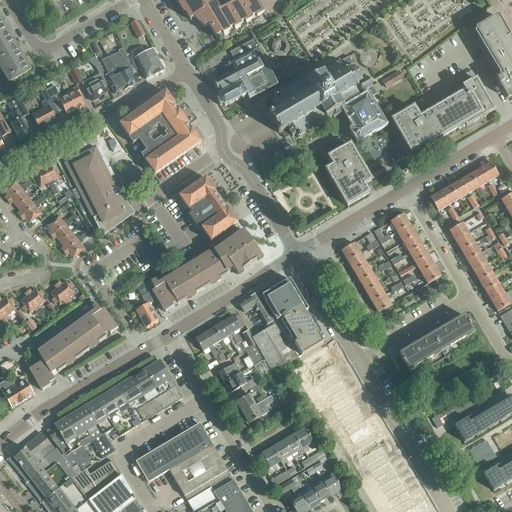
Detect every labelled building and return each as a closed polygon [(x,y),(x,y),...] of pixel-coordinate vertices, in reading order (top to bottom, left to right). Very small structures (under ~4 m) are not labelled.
[(256,17),(263,13),(255,0),(238,0),(211,16),(208,10),(212,7),(207,0),(177,0),(180,4),(182,3),(188,13),(186,14),(190,21),(192,20),(195,23),(197,22),(204,28),(208,26),(216,39),(217,38),(221,35),(222,38),(229,33),(228,31),(232,29),(234,31),(241,26),(240,24),(244,22),(245,24),(252,20),(251,18),(255,15),(256,17)] [(0,68),(9,83),(31,70),(0,18),(0,17),(0,68)] [(494,71),(498,79),(496,81),(507,99),(511,96),(511,43),(497,17),(474,31),(479,39),(476,41),(494,71)] [(137,39),(144,35),(137,21),(130,25),(137,39)] [(242,98),(246,96),(249,100),(265,91),(278,85),(251,34),(258,48),(227,64),(230,69),(232,68),(234,73),(228,76),(227,74),(221,77),(222,79),(213,84),(217,90),(215,91),(218,96),(216,101),(219,106),(225,108),(242,98)] [(99,42),(89,47),(92,53),(102,48),(99,42)] [(123,90),(124,92),(132,88),(131,86),(137,83),(132,72),(128,63),(126,64),(124,61),(128,59),(122,48),(118,50),(119,52),(107,58),(117,77),(116,77),(123,90)] [(153,50),(135,59),(146,80),(154,76),(158,74),(157,73),(159,72),(160,73),(164,71),(153,50)] [(291,138),(295,136),(296,137),(297,138),(298,139),(299,139),(300,139),(301,138),(302,137),(302,136),(303,136),(303,135),(332,118),(333,119),(340,115),(339,113),(343,110),(355,129),(352,131),(358,141),(384,126),(368,99),(376,95),(369,81),(365,75),(363,76),(359,70),(355,69),(348,57),(326,71),(324,68),(316,72),(315,71),(308,75),(308,77),(279,94),(278,94),(277,93),(276,93),(275,94),(274,94),(274,95),(273,95),(273,96),(273,97),(273,98),(274,99),(271,102),(272,104),(266,108),(269,113),(267,114),(267,116),(268,118),(270,118),(270,120),(270,119),(271,121),(270,121),(271,123),(271,122),(271,123),(272,122),(273,124),(275,126),(274,127),(274,128),(274,129),(275,128),(276,129),(277,131),(276,132),(277,134),(279,134),(281,134),(284,139),(290,136),(291,138)] [(121,91),(123,90),(116,77),(117,77),(107,58),(103,60),(110,73),(109,73),(112,79),(107,81),(114,95),(121,91)] [(76,85),(82,82),(76,69),(69,73),(76,85)] [(386,89),(402,79),(398,73),(382,82),(386,89)] [(101,80),(101,79),(99,75),(82,84),(91,101),(92,100),(92,101),(98,98),(97,97),(99,97),(98,96),(99,95),(107,91),(105,87),(107,86),(103,79),(101,80)] [(487,115),(494,111),(476,80),(462,88),(464,92),(419,119),(413,108),(392,121),(396,128),(399,126),(403,133),(400,135),(410,153),(428,142),(429,145),(437,141),(435,138),(442,134),(444,136),(457,129),(456,126),(463,122),(466,127),(480,119),(478,116),(485,112),(487,115)] [(66,115),(75,111),(68,97),(61,100),(54,86),(46,90),(54,105),(58,113),(63,110),(66,115)] [(75,93),(68,97),(75,111),(84,106),(79,96),(81,95),(77,88),(73,90),(75,93)] [(58,113),(54,105),(46,90),(41,93),(46,103),(43,105),(45,109),(32,116),(39,129),(56,120),(53,115),(58,113)] [(119,125),(132,145),(138,141),(147,152),(141,156),(154,175),(200,143),(191,129),(190,130),(187,125),(188,124),(178,111),(177,112),(174,107),(175,106),(165,93),(119,125)] [(19,98),(13,101),(17,110),(22,119),(28,115),(19,98)] [(11,124),(19,139),(30,134),(22,119),(17,110),(11,113),(16,122),(11,124)] [(0,137),(0,138),(9,133),(4,123),(0,124),(0,137)] [(356,161),(351,154),(354,153),(350,146),(328,158),(333,166),(326,171),(338,193),(341,191),(345,198),(343,200),(347,207),(368,195),(364,186),(371,182),(358,160),(356,161)] [(65,164),(102,237),(105,235),(105,233),(132,214),(119,196),(120,195),(120,194),(117,196),(113,189),(115,189),(95,149),(65,164)] [(488,183),(498,177),(490,163),(480,169),(488,183)] [(51,186),(53,185),(55,184),(53,181),(59,178),(52,165),(47,168),(45,164),(41,166),(51,186)] [(37,168),(39,172),(33,174),(40,188),(46,185),(47,188),(49,187),(51,192),(55,190),(53,185),(51,186),(41,166),(37,168)] [(478,189),(488,183),(480,169),(470,175),(478,189)] [(468,195),(478,189),(470,175),(460,181),(468,195)] [(207,238),(210,242),(236,224),(237,224),(228,210),(227,211),(214,193),(215,192),(206,178),(179,197),(188,211),(189,210),(191,214),(188,216),(199,231),(205,239),(207,238)] [(458,200),(468,195),(460,181),(450,187),(458,200)] [(24,188),(22,186),(21,185),(19,187),(15,182),(3,192),(7,196),(4,199),(7,202),(24,188)] [(26,190),(29,188),(26,184),(22,186),(24,188),(7,202),(10,206),(12,203),(16,208),(28,198),(24,194),(27,192),(26,190)] [(447,206),(458,200),(450,187),(440,193),(447,206)] [(437,212),(447,206),(440,193),(429,199),(437,212)] [(507,211),(511,208),(511,194),(501,201),(507,211)] [(38,206),(42,203),(39,199),(35,203),(34,201),(32,203),(28,198),(16,208),(20,213),(17,215),(20,218),(37,205),(38,206)] [(41,215),(37,210),(40,208),(38,206),(37,205),(20,218),(23,222),(25,220),(29,224),(41,215)] [(403,215),(390,222),(394,229),(397,233),(409,225),(403,215)] [(47,227),(50,232),(48,234),(50,237),(53,235),(68,223),(66,222),(65,220),(62,222),(58,217),(47,227)] [(68,223),(53,235),(50,237),(53,241),(56,238),(60,243),(71,234),(68,229),(70,227),(69,225),(73,222),(70,218),(66,222),(68,223)] [(210,243),(211,245),(162,281),(163,281),(157,285),(155,281),(151,284),(154,290),(152,291),(165,313),(228,275),(226,272),(232,268),(233,269),(234,269),(237,274),(236,274),(237,275),(238,274),(242,270),(243,271),(244,270),(244,269),(248,266),(249,267),(250,266),(249,265),(254,262),(255,263),(256,262),(255,261),(260,258),(260,259),(262,258),(261,256),(260,257),(257,252),(258,252),(257,251),(256,251),(253,246),(244,233),(243,234),(236,224),(210,242),(210,243)] [(462,224),(449,232),(455,242),(468,234),(462,224)] [(409,225),(397,233),(397,234),(403,243),(415,236),(409,225)] [(397,233),(394,229),(387,234),(387,236),(388,235),(389,238),(397,234),(397,233)] [(381,246),(386,243),(383,238),(384,238),(379,230),(373,233),(380,243),(381,246)] [(63,254),(81,240),(82,241),(86,238),(83,235),(79,238),(78,236),(75,238),(71,234),(60,243),(63,248),(60,250),(63,254)] [(376,242),(371,234),(366,237),(366,238),(370,245),(371,245),(374,250),(378,247),(376,242)] [(468,234),(455,242),(461,252),(474,244),(468,234)] [(421,246),(415,236),(403,243),(409,254),(421,246)] [(81,240),(63,254),(66,257),(69,255),(73,260),(84,250),(81,245),(83,243),(82,241),(81,240)] [(341,252),(347,262),(360,254),(354,244),(341,252)] [(467,262),(480,254),(474,244),(461,252),(467,262)] [(421,246),(409,254),(415,264),(427,257),(421,246)] [(480,254),(467,262),(473,272),(486,264),(480,254),(484,252),(480,254)] [(347,262),(353,272),(366,265),(360,254),(347,262)] [(433,267),(427,257),(415,264),(421,275),(433,267)] [(486,264),(473,272),(479,282),(492,275),(486,264)] [(353,272),(360,283),(372,275),(366,265),(353,272)] [(412,266),(398,274),(400,278),(415,270),(412,266)] [(433,267),(421,275),(427,285),(440,278),(433,267)] [(360,283),(366,293),(378,286),(372,275),(360,283)] [(498,285),(492,275),(479,282),(485,292),(498,285)] [(313,328),(304,313),(308,311),(290,280),(261,297),(298,359),(323,344),(314,329),(316,327),(316,326),(313,328)] [(56,285),(67,300),(69,303),(71,302),(69,299),(75,294),(71,289),(74,287),(71,283),(68,285),(65,282),(61,285),(59,283),(56,285)] [(56,289),(50,294),(54,299),(51,301),(54,305),(57,303),(60,306),(64,303),(66,306),(69,303),(67,300),(56,285),(54,287),(56,289)] [(498,285),(485,292),(491,303),(504,295),(498,285)] [(366,293),(372,304),(385,296),(378,286),(366,293)] [(145,329),(158,321),(148,305),(153,302),(145,289),(139,292),(146,306),(136,312),(138,316),(145,329)] [(26,293),(28,296),(39,311),(41,310),(39,307),(45,302),(42,298),(45,296),(42,292),(39,294),(36,290),(32,293),(29,291),(26,293)] [(39,311),(28,296),(26,293),(24,295),(26,297),(20,302),(24,307),(21,309),(24,313),(27,311),(30,314),(34,311),(36,314),(39,311)] [(254,308),(265,326),(275,321),(258,293),(249,298),(249,299),(239,305),(244,314),(254,308)] [(504,295),(491,303),(497,313),(510,305),(504,295)] [(385,296),(372,304),(378,314),(391,306),(385,296)] [(6,298),(1,301),(0,299),(0,309),(6,317),(15,310),(11,305),(14,303),(11,299),(8,301),(6,298)] [(36,341),(37,342),(42,350),(25,362),(42,392),(56,383),(52,377),(117,330),(103,309),(100,311),(92,300),(36,341)] [(52,315),(56,312),(49,304),(46,306),(52,315)] [(0,309),(0,321),(1,321),(3,324),(8,320),(6,317),(0,309)] [(22,323),(26,320),(19,312),(16,314),(22,323)] [(504,325),(511,319),(511,315),(510,312),(500,318),(504,325)] [(238,346),(241,344),(235,333),(241,329),(233,317),(224,323),(238,346)] [(468,323),(464,317),(458,320),(458,321),(455,323),(454,322),(450,325),(449,324),(449,323),(444,326),(445,327),(445,328),(441,330),(441,331),(438,333),(437,332),(431,336),(441,352),(441,351),(448,347),(448,348),(466,337),(466,336),(473,332),(473,333),(474,333),(470,327),(471,327),(469,323),(468,323)] [(215,326),(216,328),(214,328),(222,341),(227,337),(239,356),(242,354),(237,346),(238,346),(224,323),(220,325),(218,324),(215,326)] [(272,374),(296,360),(276,325),(252,339),(256,345),(272,374)] [(212,347),(222,341),(214,328),(204,334),(212,347)] [(247,331),(242,335),(251,349),(255,346),(256,345),(252,339),(247,331)] [(215,352),(212,347),(204,334),(195,340),(202,353),(208,349),(214,359),(215,359),(219,366),(222,364),(218,357),(215,352)] [(441,352),(431,336),(426,339),(426,340),(422,342),(422,341),(417,344),(417,343),(417,342),(411,345),(413,346),(413,347),(409,349),(409,350),(405,352),(405,351),(399,355),(403,362),(402,362),(404,366),(405,365),(408,371),(409,371),(409,370),(415,366),(416,367),(434,356),(440,352),(441,352)] [(254,366),(264,360),(262,356),(255,346),(251,349),(245,352),(251,362),(254,366)] [(219,350),(215,352),(218,357),(222,364),(226,361),(219,350)] [(328,350),(309,360),(390,511),(424,511),(424,510),(427,508),(423,501),(415,505),(375,431),(379,428),(375,420),(368,424),(328,350)] [(262,380),(272,374),(264,360),(254,366),(259,376),(262,380)] [(142,372),(117,388),(140,425),(182,399),(175,387),(173,388),(172,386),(174,385),(159,361),(151,367),(152,368),(143,374),(142,372)] [(218,374),(224,384),(241,374),(234,364),(218,374)] [(246,383),(241,374),(224,384),(230,394),(240,388),(247,384),(246,383)] [(259,376),(246,383),(247,384),(240,388),(243,393),(248,390),(258,384),(262,381),(262,380),(259,376)] [(12,409),(23,403),(11,384),(12,384),(10,381),(6,384),(5,382),(0,385),(0,390),(5,399),(6,399),(12,409)] [(16,381),(12,384),(11,384),(23,403),(33,396),(24,382),(18,385),(16,381)] [(251,395),(261,389),(258,384),(248,390),(251,395)] [(117,388),(96,400),(119,438),(140,425),(117,388)] [(283,391),(276,395),(279,399),(286,395),(283,391)] [(236,403),(242,414),(255,406),(249,395),(236,403)] [(431,420),(437,429),(475,407),(469,397),(431,420)] [(454,427),(464,443),(511,414),(511,398),(469,423),(466,419),(454,427)] [(119,438),(96,400),(85,407),(102,436),(114,429),(116,434),(111,437),(113,441),(119,438)] [(262,408),(258,411),(255,406),(242,414),(249,425),(266,414),(262,408)] [(102,460),(115,453),(104,435),(103,436),(102,436),(85,407),(74,414),(92,443),(102,460)] [(82,449),(92,443),(74,414),(64,420),(82,449)] [(81,473),(85,470),(91,467),(90,462),(82,449),(64,420),(54,426),(56,430),(69,452),(63,455),(61,456),(71,469),(76,466),(81,473)] [(211,446),(199,425),(156,451),(168,471),(177,466),(211,446)] [(297,432),(298,434),(294,436),(302,449),(313,443),(312,441),(315,440),(310,431),(306,433),(304,428),(297,432)] [(56,430),(47,432),(46,432),(51,440),(63,455),(69,452),(56,430)] [(41,498),(43,501),(44,501),(51,496),(61,488),(76,476),(71,469),(61,456),(56,449),(54,451),(41,434),(21,449),(22,451),(11,460),(16,466),(18,465),(19,465),(25,471),(23,473),(22,472),(21,473),(29,483),(34,486),(35,487),(36,486),(39,490),(38,491),(39,492),(41,498)] [(282,441),(291,456),(297,452),(299,456),(304,453),(302,449),(294,436),(289,439),(288,437),(282,441)] [(272,449),(282,466),(287,463),(285,459),(291,456),(282,441),(283,443),(272,449)] [(479,469),(496,458),(486,441),(469,451),(479,469)] [(216,453),(211,446),(177,466),(182,473),(216,453)] [(275,465),(277,469),(276,469),(280,475),(270,481),(274,487),(290,478),(286,473),(282,466),(272,449),(262,455),(265,461),(264,461),(265,463),(266,463),(269,469),(275,465)] [(148,484),(169,472),(169,471),(168,471),(156,451),(135,463),(148,484)] [(318,461),(325,457),(322,452),(315,456),(308,460),(311,465),(318,461)] [(182,473),(177,466),(168,471),(169,471),(169,472),(187,502),(230,477),(216,453),(182,473)] [(305,469),(311,465),(308,460),(302,464),(305,469)] [(316,473),(322,469),(327,466),(324,461),(319,464),(313,468),(316,473)] [(76,466),(71,469),(76,476),(61,488),(51,496),(44,501),(51,511),(75,511),(121,477),(112,462),(88,476),(85,470),(81,473),(76,466)] [(511,463),(498,472),(495,468),(483,475),(493,492),(511,480),(511,463)] [(309,477),(316,473),(313,468),(306,472),(309,477)] [(293,469),(286,473),(290,478),(296,474),(293,469)] [(120,511),(135,500),(121,477),(75,511),(120,511)] [(249,511),(250,511),(230,477),(187,502),(192,511),(249,511)] [(333,477),(322,483),(330,496),(334,494),(336,495),(342,492),(340,490),(341,490),(337,484),(338,484),(337,482),(336,483),(333,477)] [(304,511),(308,509),(299,493),(295,486),(294,486),(291,480),(275,490),(279,496),(291,489),(295,496),(288,500),(293,508),(294,510),(295,511),(304,511)] [(319,503),(330,496),(322,483),(320,480),(315,482),(317,486),(311,490),(319,503)] [(299,493),(308,509),(319,503),(311,490),(309,486),(299,493)] [(141,511),(135,500),(120,511),(141,511)]
